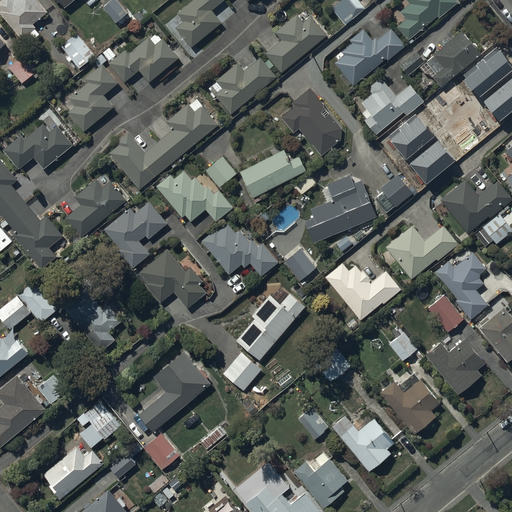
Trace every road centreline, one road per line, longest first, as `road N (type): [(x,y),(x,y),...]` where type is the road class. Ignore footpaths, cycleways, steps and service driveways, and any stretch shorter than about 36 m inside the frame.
road 1 (residential): [(272,0),(105,131),(48,188)]
road 2 (residential): [(511,433),(416,511)]
